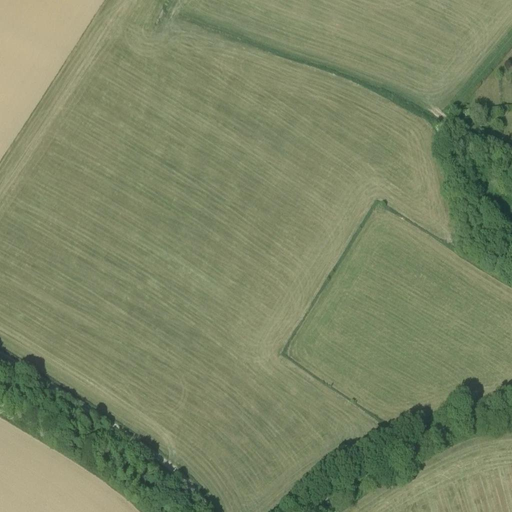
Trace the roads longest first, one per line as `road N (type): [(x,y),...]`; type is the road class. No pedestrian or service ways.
road 1 (track): [(0,354),(154,454),(191,484),(209,511)]
road 2 (track): [(310,511),(448,432),(511,418)]
